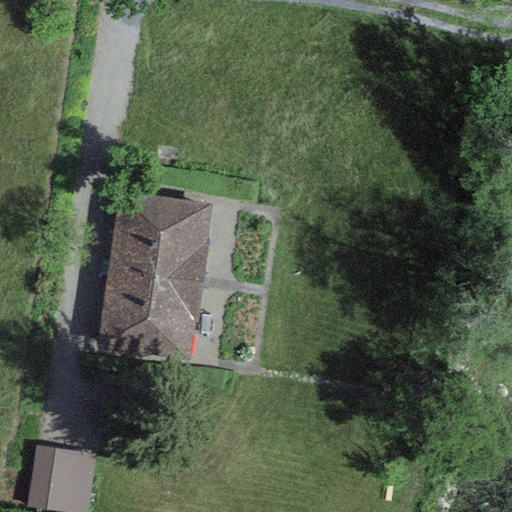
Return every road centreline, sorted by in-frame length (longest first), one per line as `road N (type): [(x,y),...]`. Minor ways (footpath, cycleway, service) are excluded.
road 1 (residential): [(121,0),(62,422)]
road 2 (track): [(378,0),(511,31)]
